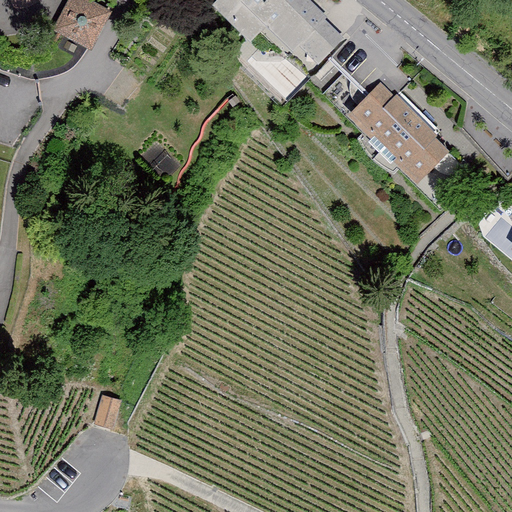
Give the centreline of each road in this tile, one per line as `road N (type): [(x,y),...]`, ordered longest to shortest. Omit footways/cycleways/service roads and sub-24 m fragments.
road 1 (tertiary): [(511,109),(378,0)]
road 2 (track): [(100,471),(152,468),(242,511)]
